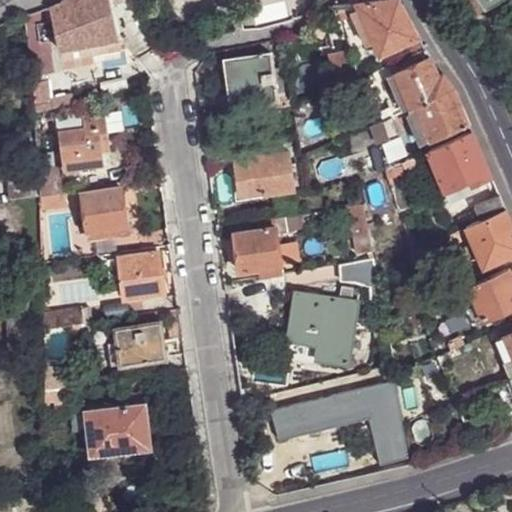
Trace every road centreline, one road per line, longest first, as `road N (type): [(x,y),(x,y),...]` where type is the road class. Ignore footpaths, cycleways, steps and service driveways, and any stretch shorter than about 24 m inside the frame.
road 1 (residential): [(235,511),(172,81),(193,49),(304,26),(323,1)]
road 2 (unclassified): [(511,455),(314,511)]
road 3 (unclassified): [(428,0),(477,75),(511,152)]
